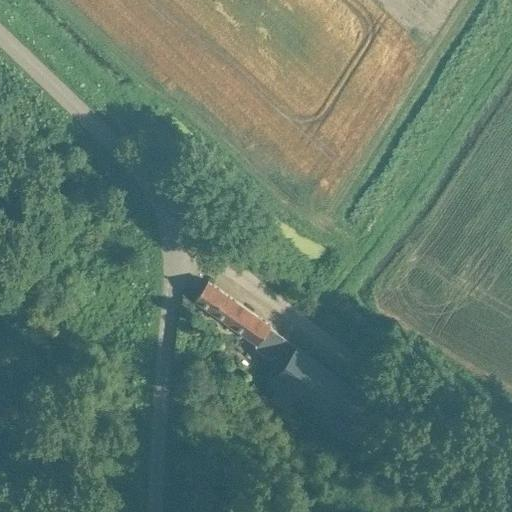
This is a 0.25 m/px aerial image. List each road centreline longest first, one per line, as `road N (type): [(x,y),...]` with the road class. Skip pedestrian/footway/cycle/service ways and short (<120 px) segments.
road 1 (unclassified): [(511,455),(305,327),(172,225)]
road 2 (unclassified): [(157,511),(172,225)]
road 3 (unclassified): [(172,225),(148,180),(0,37)]
